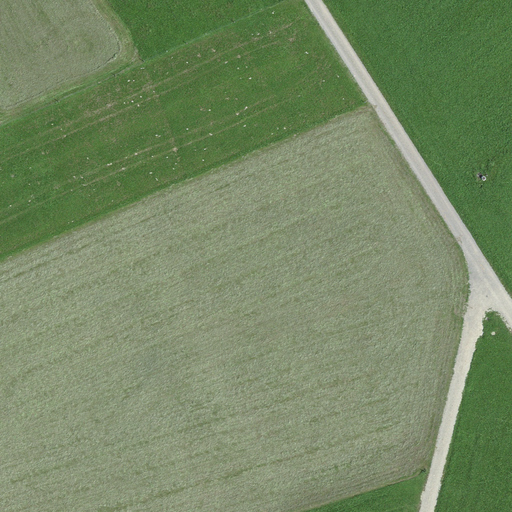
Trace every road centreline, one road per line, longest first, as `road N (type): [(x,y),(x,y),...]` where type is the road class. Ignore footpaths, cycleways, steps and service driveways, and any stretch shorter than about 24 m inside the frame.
road 1 (track): [(511,314),(311,0)]
road 2 (track): [(432,511),(486,272)]
